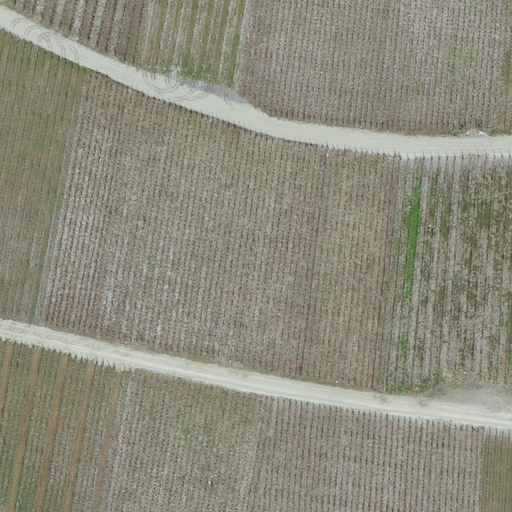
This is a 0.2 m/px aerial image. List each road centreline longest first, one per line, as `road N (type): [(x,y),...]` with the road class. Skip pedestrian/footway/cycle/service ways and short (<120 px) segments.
road 1 (track): [(511,147),(410,151),(271,138),(0,20)]
road 2 (track): [(0,329),(511,425)]
